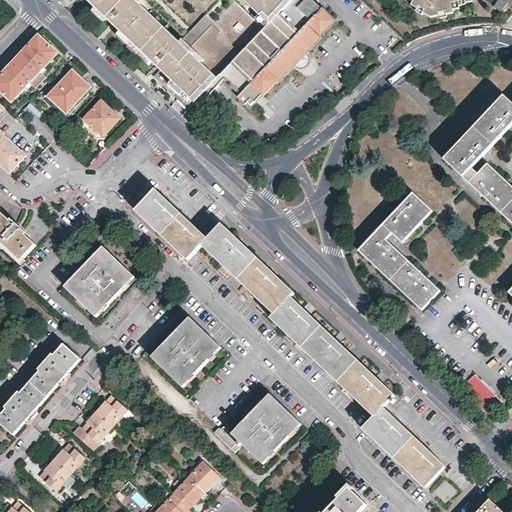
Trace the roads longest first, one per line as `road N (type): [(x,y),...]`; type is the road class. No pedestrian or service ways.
road 1 (residential): [(416,511),(354,453),(347,425),(178,269)]
road 2 (tertiary): [(362,314),(507,459)]
road 3 (tertiary): [(511,41),(461,43),(414,58),(355,112)]
road 4 (residential): [(40,8),(165,125)]
road 5 (residential): [(98,360),(0,473)]
road 6 (tertiary): [(262,227),(362,314)]
road 7 (residential): [(178,269),(104,200),(100,181)]
